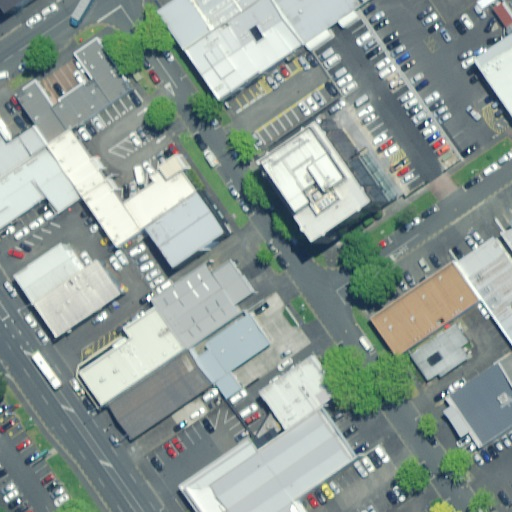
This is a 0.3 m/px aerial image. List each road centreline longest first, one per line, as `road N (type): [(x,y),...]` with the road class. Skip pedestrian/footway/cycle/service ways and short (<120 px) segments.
road 1 (residential): [(322,299),(116,0)]
road 2 (residential): [(468,511),(322,299)]
road 3 (secondary): [(137,511),(0,310)]
road 4 (residential): [(322,299),(511,166)]
